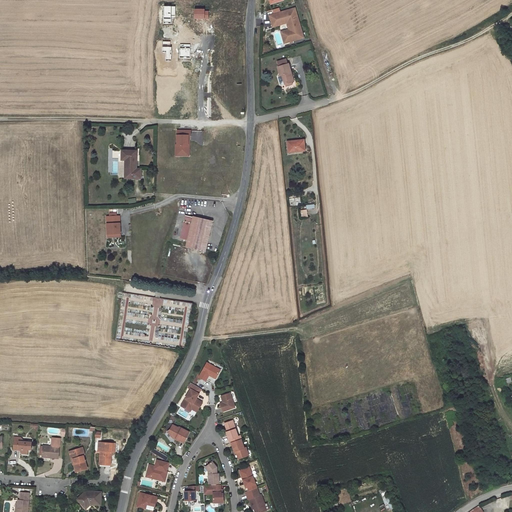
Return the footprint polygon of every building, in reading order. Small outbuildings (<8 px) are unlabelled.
[(171,24),(171,16),(175,16),(175,7),(164,7),(164,24),(171,24)] [(295,8),(270,16),(272,24),(288,20),(288,22),(290,29),(291,31),(288,37),(289,42),(290,42),(290,43),(293,43),(292,41),(304,38),(295,8)] [(194,9),(194,19),(208,18),(208,11),(204,11),(204,9),(194,9)] [(218,9),(217,20),(242,23),(243,12),(218,9)] [(289,30),(281,32),(284,43),(289,42),(288,37),(291,31),(290,29),(289,30)] [(171,47),(170,47),(170,41),(163,42),(163,52),(166,52),(166,61),(171,61),(171,47)] [(190,45),(180,45),(180,58),(190,58),(190,45)] [(279,67),(278,67),(280,76),(282,75),(285,84),(291,82),(294,81),(289,64),(287,64),(279,67)] [(155,82),(155,107),(186,107),(186,82),(155,82)] [(191,135),(191,131),(177,130),(177,145),(177,154),(183,154),(183,153),(188,153),(188,135),(190,135),(191,135)] [(194,131),(194,142),(203,142),(203,131),(194,131)] [(177,154),(177,145),(176,145),(176,156),(189,156),(190,135),(188,135),(188,153),(183,153),(183,154),(177,154)] [(295,150),(295,152),(305,151),(304,140),(287,142),(289,151),(295,150)] [(137,151),(122,151),(122,159),(125,159),(125,160),(125,178),(141,179),(141,169),(136,169),(137,151)] [(299,197),(294,198),(290,198),(291,206),(301,205),(299,197)] [(300,211),(301,218),(308,217),(307,210),(300,211)] [(206,252),(213,221),(193,216),(193,217),(186,215),(183,227),(191,228),(188,240),(186,247),(206,252)] [(107,217),(107,224),(108,224),(109,228),(110,228),(110,234),(120,234),(120,216),(107,217)] [(108,224),(107,224),(108,237),(121,237),(120,234),(110,234),(110,228),(109,228),(108,224)] [(191,228),(183,227),(180,238),(188,240),(191,228)] [(200,377),(199,377),(206,381),(209,375),(210,374),(216,377),(220,370),(207,363),(200,377)] [(200,388),(191,383),(188,387),(191,389),(181,406),(186,409),(186,408),(189,407),(192,409),(195,411),(198,407),(196,406),(197,405),(200,406),(202,402),(196,399),(199,394),(199,393),(198,393),(200,388)] [(230,393),(221,396),(223,402),(220,403),(223,411),(235,407),(230,393)] [(229,440),(238,437),(238,436),(233,421),(225,423),(227,432),(226,432),(229,440)] [(180,440),(184,442),(189,432),(180,427),(177,427),(173,425),(170,429),(168,431),(172,437),(173,437),(176,438),(176,439),(179,441),(180,440)] [(23,441),(19,441),(20,437),(14,437),(13,450),(21,450),(21,452),(22,453),(28,454),(28,449),(31,449),(32,442),(23,441)] [(60,439),(52,438),(52,446),(43,446),(43,451),(40,451),(40,455),(51,456),(51,457),(59,458),(60,439)] [(244,448),(241,439),(231,442),(234,452),(236,451),(237,453),(239,459),(249,455),(246,447),(244,448)] [(100,466),(111,467),(111,452),(112,452),(113,443),(100,442),(100,451),(101,451),(102,451),(102,453),(100,453),(100,466)] [(79,448),(74,450),(75,452),(71,453),(73,459),(75,464),(74,464),(76,472),(87,469),(83,455),(82,456),(79,448)] [(155,466),(149,465),(148,471),(151,472),(150,477),(160,480),(160,478),(165,479),(167,474),(165,473),(165,471),(166,471),(168,463),(157,460),(155,466)] [(208,471),(209,484),(211,483),(219,483),(219,474),(217,474),(217,467),(212,462),(205,467),(208,471)] [(256,484),(249,467),(240,471),(246,488),(248,487),(256,484)] [(221,489),(220,485),(219,485),(212,485),(204,485),(204,494),(213,494),(214,502),(224,502),(223,493),(222,493),(221,493),(221,489)] [(198,486),(188,486),(189,491),(185,491),(185,501),(195,500),(195,491),(199,491),(198,486)] [(265,507),(261,495),(259,495),(257,488),(249,491),(245,492),(248,499),(249,499),(252,507),(253,507),(254,508),(255,511),(261,511),(265,511),(263,507),(265,507)] [(393,508),(385,488),(380,491),(388,511),(393,508)] [(20,500),(18,500),(18,503),(17,510),(15,511),(27,511),(29,493),(21,492),(20,500)] [(101,492),(86,492),(78,499),(86,508),(91,503),(101,504),(101,492)] [(141,493),(137,506),(145,509),(146,504),(155,506),(157,497),(141,493)]
